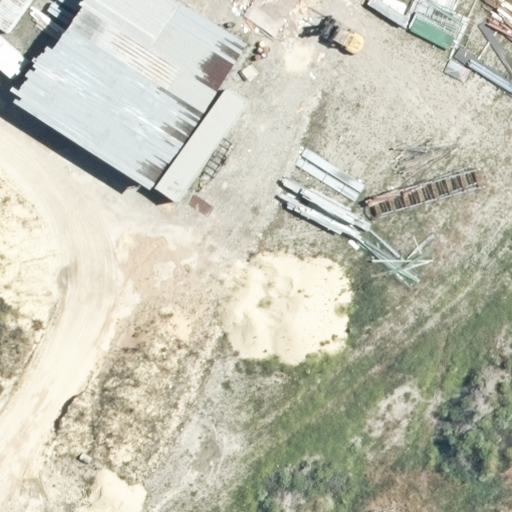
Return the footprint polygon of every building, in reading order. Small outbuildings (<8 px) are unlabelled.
[(511,0),(505,0),(498,15),(511,22),(511,0)] [(475,58),(511,78),(511,22),(498,15),(475,58)] [(452,101),(511,132),(511,78),(475,58),(452,101)] [(339,68),(322,102),(366,125),(383,91),(339,68)] [(427,147),(493,182),(511,146),(511,132),(452,101),(427,147)] [(352,133),(321,111),(297,144),(329,166),(352,133)] [(493,182),(427,147),(401,196),(466,231),(493,182)] [(511,173),(496,190),(511,205),(511,173)] [(231,260),(199,249),(179,303),(160,296),(123,399),(174,417),(231,260)] [(0,266),(0,292),(21,304),(14,316),(52,338),(85,278),(47,257),(36,276),(4,259),(0,266)]
